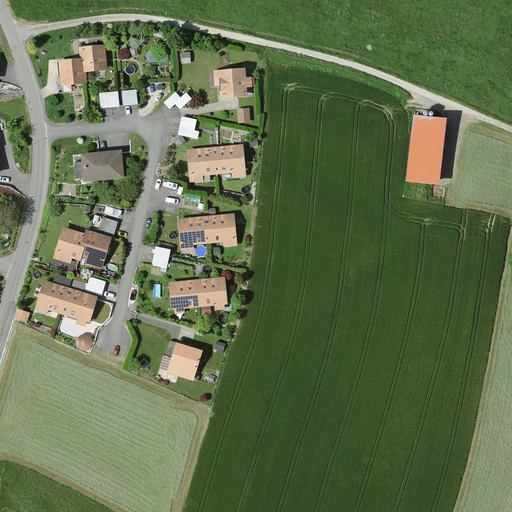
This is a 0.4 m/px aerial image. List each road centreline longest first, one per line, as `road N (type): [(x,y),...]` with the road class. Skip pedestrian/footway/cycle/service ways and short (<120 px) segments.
road 1 (track): [(511,128),(352,62),(175,20),(115,15),(10,30)]
road 2 (tertiary): [(0,319),(36,196),(40,128),(0,4)]
